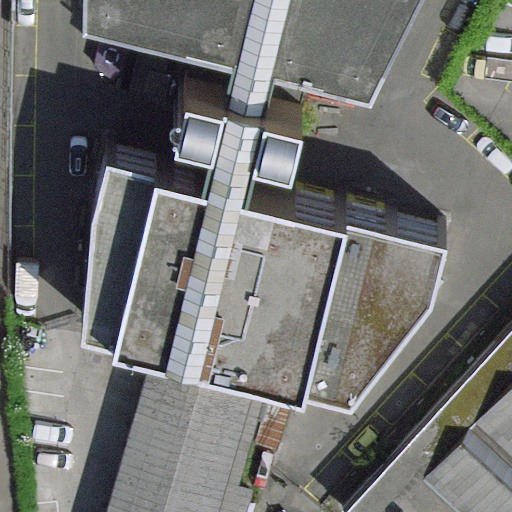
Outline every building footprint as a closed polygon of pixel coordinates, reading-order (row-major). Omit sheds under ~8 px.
[(86,0),(87,3),(133,15),(198,33),(181,117),(297,142),(313,146),(320,99),(309,96),(316,61),(373,73),(409,0),(86,0)] [(297,142),(181,117),(177,135),(175,149),(109,133),(95,190),(84,312),(158,330),(302,366),(354,379),(434,275),(449,216),(289,175),(292,163),(297,142)] [(511,511),(511,320),(346,502),(356,511),(511,511)] [(156,352),(128,454),(220,479),(243,392),(258,396),(261,381),(156,352)] [(220,479),(128,454),(111,511),(245,511),(252,488),(220,479)]
